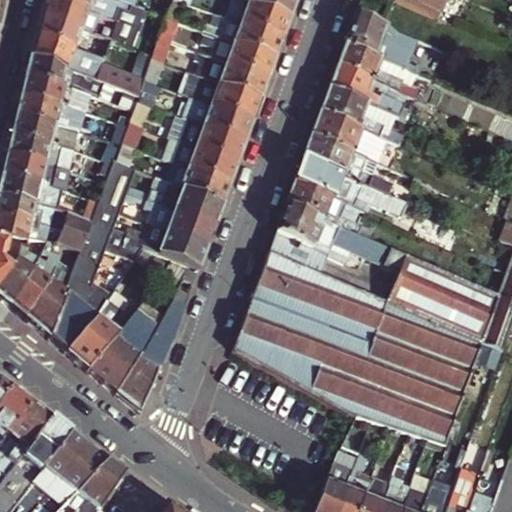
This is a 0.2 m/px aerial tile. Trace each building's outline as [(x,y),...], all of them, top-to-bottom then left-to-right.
[(42,0),(38,19),(77,32),(83,13),(46,0),(42,0)] [(46,0),(83,13),(111,23),(117,4),(105,0),(46,0)] [(187,9),(187,8),(190,0),(173,0),(172,2),(172,3),(183,7),(187,9)] [(281,42),(288,21),(229,0),(224,0),(223,5),(228,7),(225,16),(219,14),(218,19),(223,20),(281,42)] [(229,0),(288,21),(295,0),(229,0)] [(393,0),(392,3),(435,21),(444,0),(393,0)] [(165,23),(176,27),(183,7),(172,3),(166,21),(165,23)] [(208,31),(218,35),(223,20),(218,19),(213,17),(208,31)] [(405,59),(392,53),(398,37),(353,18),(343,47),(384,64),(404,73),(407,74),(410,68),(403,65),(405,59)] [(33,39),(72,52),(78,32),(77,32),(38,19),(33,39)] [(273,62),(281,42),(223,20),(218,35),(208,31),(205,37),(216,41),(273,62)] [(158,43),(168,47),(176,27),(165,23),(158,43)] [(203,60),(208,61),(216,41),(205,37),(203,37),(195,57),(203,60)] [(392,53),(405,59),(412,43),(398,37),(392,53)] [(100,67),(102,62),(90,58),(72,52),(33,39),(28,60),(65,72),(95,83),(100,67)] [(90,58),(102,62),(109,44),(97,39),(90,58)] [(266,83),(273,62),(216,41),(208,61),(266,83)] [(150,64),(161,68),(168,47),(158,43),(152,59),(150,64)] [(380,74),(384,64),(343,47),(335,68),(387,90),(395,94),(400,82),(380,74)] [(23,81),(59,89),(65,72),(28,60),(23,81)] [(198,75),(202,77),(208,61),(203,60),(198,75)] [(258,103),(266,83),(208,61),(202,77),(198,75),(196,80),(258,103)] [(143,85),(153,88),(161,68),(150,64),(143,83),(143,85)] [(380,74),(400,82),(404,73),(384,64),(380,74)] [(407,74),(425,81),(429,73),(411,65),(410,68),(407,74)] [(143,85),(143,83),(100,67),(95,83),(137,99),(143,85)] [(402,109),(382,101),(387,90),(335,68),(326,91),(388,117),(405,125),(409,114),(401,110),(402,109)] [(251,124),(258,103),(196,80),(193,88),(198,90),(193,103),(251,124)] [(19,100),(70,112),(76,94),(59,89),(23,81),(19,100)] [(408,95),(426,102),(430,90),(414,83),(408,95)] [(137,99),(151,105),(157,90),(153,88),(143,85),(137,99)] [(188,101),(193,103),(198,90),(193,88),(188,101)] [(382,131),(388,117),(326,91),(318,115),(374,139),(397,149),(401,139),(382,131)] [(70,112),(82,115),(88,98),(76,94),(70,112)] [(135,106),(148,111),(151,105),(137,99),(135,106)] [(75,133),(76,134),(82,115),(70,112),(19,100),(14,119),(64,131),(75,133)] [(184,113),(189,115),(193,103),(188,101),(184,113)] [(180,122),(243,146),(251,124),(193,103),(189,115),(184,113),(180,122)] [(128,126),(141,131),(148,111),(135,106),(132,115),(128,126)] [(370,150),(374,139),(318,115),(309,139),(366,163),(375,167),(380,154),(370,150)] [(10,139),(59,151),(64,131),(14,119),(10,139)] [(178,145),(235,167),(243,146),(180,122),(175,137),(180,139),(178,145)] [(120,147),(133,152),(141,131),(128,126),(126,131),(120,147)] [(59,151),(70,153),(75,133),(64,131),(59,151)] [(5,158),(54,170),(59,151),(10,139),(5,158)] [(392,187),(361,174),(366,163),(309,139),(300,162),(387,199),(392,187)] [(161,163),(165,165),(170,151),(175,152),(178,145),(173,143),(167,141),(159,162),(161,163)] [(228,188),(235,167),(178,145),(175,152),(170,151),(165,165),(228,188)] [(114,164),(127,170),(134,152),(133,152),(120,147),(114,164)] [(54,170),(66,174),(71,154),(70,153),(59,151),(54,170)] [(0,178),(49,190),(54,170),(5,158),(0,178)] [(393,202),(387,199),(300,162),(292,185),(345,207),(352,210),(355,201),(401,220),(406,207),(402,205),(393,202)] [(154,181),(163,185),(165,180),(160,178),(165,165),(161,163),(154,181)] [(134,261),(141,252),(108,239),(112,229),(117,217),(134,173),(127,170),(114,164),(113,164),(108,175),(104,187),(97,205),(89,225),(83,240),(78,254),(69,279),(46,342),(64,356),(94,317),(103,305),(87,293),(103,253),(134,261)] [(220,209),(228,188),(165,165),(160,178),(165,180),(163,185),(166,186),(220,209)] [(49,190),(61,193),(66,174),(54,170),(49,190)] [(96,184),(104,187),(108,175),(98,172),(94,183),(96,184)] [(0,178),(0,199),(45,210),(48,195),(49,190),(0,178)] [(149,205),(158,208),(166,186),(163,185),(154,181),(147,198),(151,200),(149,205)] [(88,202),(97,205),(104,187),(96,184),(88,202)] [(371,233),(340,219),(345,207),(292,185),(284,208),(366,243),(371,233)] [(212,232),(220,209),(166,186),(158,208),(212,232)] [(151,200),(147,198),(128,191),(126,197),(127,198),(149,205),(151,200)] [(393,202),(402,205),(406,197),(397,193),(393,202)] [(52,212),(54,213),(58,199),(48,195),(45,210),(52,212)] [(204,253),(212,232),(158,208),(149,205),(127,198),(125,203),(150,212),(144,228),(151,231),(204,253)] [(47,229),(48,229),(52,212),(45,210),(0,199),(0,221),(10,224),(11,221),(47,229)] [(80,222),(89,225),(97,205),(88,202),(80,222)] [(372,245),(366,243),(284,208),(273,237),(326,259),(331,247),(365,262),(372,245)] [(8,237),(44,244),(47,229),(11,221),(10,224),(0,221),(0,242),(6,244),(8,237)] [(197,274),(204,253),(151,231),(148,236),(133,231),(131,236),(112,229),(108,239),(141,252),(170,263),(189,271),(197,274)] [(65,250),(78,254),(83,240),(59,232),(53,246),(65,250)] [(318,278),(326,259),(273,237),(266,256),(318,278)] [(0,287),(11,274),(7,271),(6,244),(0,242),(0,287)] [(53,270),(56,262),(58,256),(50,254),(53,246),(45,244),(37,261),(37,262),(53,271),(53,270)] [(481,346),(501,355),(511,321),(511,255),(505,276),(497,298),(488,294),(372,245),(365,262),(396,275),(384,305),(481,346)] [(58,256),(63,257),(65,250),(53,246),(50,254),(58,256)] [(160,278),(163,273),(170,263),(141,252),(134,261),(132,264),(160,278)] [(0,287),(0,303),(8,310),(32,276),(34,269),(37,262),(37,261),(17,256),(15,264),(17,265),(11,274),(0,287)] [(408,437),(445,448),(481,346),(384,305),(318,278),(266,256),(231,354),(347,418),(389,431),(408,437)] [(8,310),(23,323),(48,285),(53,271),(37,262),(34,269),(32,276),(8,310)] [(164,279),(179,288),(189,271),(170,263),(163,273),(164,279)] [(23,323),(46,342),(69,279),(53,270),(53,271),(48,285),(23,323)] [(115,396),(139,415),(172,343),(197,274),(189,271),(179,288),(158,323),(115,396)] [(488,294),(497,298),(505,276),(496,272),(488,294)] [(119,316),(127,305),(112,293),(103,304),(119,316)] [(86,374),(115,396),(158,323),(147,315),(157,302),(148,295),(141,304),(86,374)] [(64,356),(86,374),(141,304),(136,300),(128,305),(127,305),(119,316),(103,304),(103,305),(94,317),(64,356)] [(0,403),(12,389),(0,380),(0,379),(0,403)] [(0,444),(31,404),(12,389),(0,403),(0,444)] [(0,485),(51,420),(31,404),(0,444),(0,485)] [(0,511),(11,511),(41,473),(70,436),(51,420),(0,485),(0,511)] [(386,440),(405,446),(408,437),(389,431),(386,440)] [(11,511),(34,511),(88,450),(70,436),(41,473),(11,511)] [(358,456),(366,459),(369,452),(361,449),(358,456)] [(34,511),(59,511),(108,466),(88,450),(34,511)] [(333,511),(341,493),(342,494),(358,456),(350,452),(343,468),(333,464),(313,511),(333,511)] [(358,511),(367,488),(356,484),(359,478),(366,459),(358,456),(342,494),(341,493),(333,511),(358,511)] [(387,491),(397,495),(405,475),(401,473),(404,466),(398,463),(396,468),(387,491)] [(378,511),(387,491),(396,468),(389,465),(384,478),(373,474),(370,482),(367,488),(358,511),(378,511)] [(97,511),(123,477),(108,466),(59,511),(97,511)] [(356,484),(367,488),(370,482),(359,478),(356,484)] [(491,511),(501,486),(480,479),(471,503),(467,511),(491,511)] [(446,511),(451,496),(439,492),(440,489),(432,486),(427,500),(422,511),(446,511)] [(401,511),(406,499),(397,495),(387,491),(378,511),(401,511)] [(422,511),(427,500),(408,493),(406,499),(401,511),(422,511)] [(467,511),(471,503),(451,496),(446,511),(467,511)]
